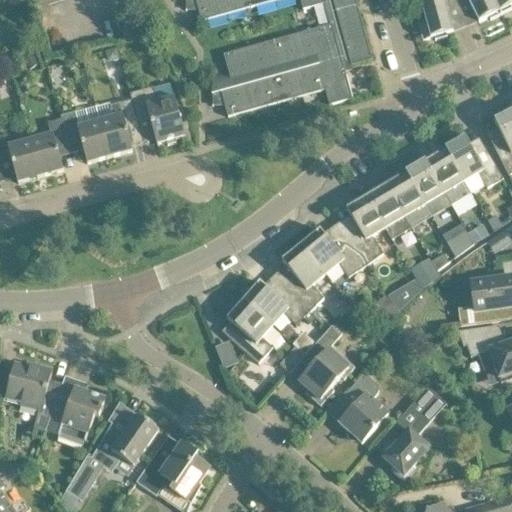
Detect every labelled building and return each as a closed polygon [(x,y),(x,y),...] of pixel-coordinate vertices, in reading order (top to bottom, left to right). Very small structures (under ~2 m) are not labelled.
[(185,0),(186,12),(187,12),(187,0),(186,0),(195,0),(202,23),(284,0),(299,0),(303,11),(325,5),(331,27),(224,56),(229,76),(213,80),(213,74),(212,74),(212,108),(214,108),(213,96),(221,94),(228,119),(325,92),(330,107),(352,101),(343,65),(350,63),(351,67),(372,62),(355,0),(185,0)] [(447,12),(458,8),(455,0),(419,0),(426,23),(418,25),(423,43),(435,39),(435,42),(447,38),(446,36),(453,34),(447,12)] [(490,21),(501,16),(493,0),(455,0),(458,8),(469,4),(479,24),(489,19),(490,21)] [(511,0),(493,0),(501,16),(511,10),(511,9),(511,8),(511,7),(511,0)] [(119,59),(116,49),(105,52),(109,62),(119,59)] [(185,139),(174,99),(157,104),(153,89),(130,95),(131,101),(138,126),(151,123),(157,147),(167,144),(168,147),(176,145),(175,141),(185,139)] [(126,130),(138,126),(131,101),(117,105),(120,117),(100,123),(110,160),(133,153),(126,130)] [(110,160),(100,123),(79,129),(76,114),(61,118),(62,121),(48,125),(51,136),(31,142),(41,179),(63,173),(57,149),(81,142),(87,166),(110,160)] [(511,114),(495,123),(504,142),(493,147),(509,178),(511,176),(511,114)] [(41,179),(31,142),(10,148),(7,136),(0,138),(0,164),(11,161),(18,185),(41,179)] [(488,191),(504,181),(494,165),(483,171),(465,140),(445,152),(464,184),(479,175),(488,191)] [(464,184),(445,152),(425,164),(445,196),(450,206),(470,194),(464,184)] [(431,217),(450,206),(445,196),(425,164),(406,175),(425,207),(431,217)] [(411,229),(431,217),(425,207),(406,175),(386,187),(411,229)] [(392,240),(411,229),(386,187),(367,199),(386,231),(387,231),(392,240)] [(373,238),(386,231),(367,199),(346,211),(353,222),(341,231),(366,268),(385,256),(373,238)] [(492,256),(511,242),(511,229),(486,247),(492,256)] [(349,280),(366,268),(341,231),(327,240),(320,231),(301,247),(325,277),(339,266),(349,280)] [(463,252),(472,246),(465,233),(455,240),(463,252)] [(312,288),(325,277),(301,247),(282,263),(289,271),(279,282),(310,314),(324,300),(312,288)] [(438,271),(450,262),(444,254),(432,263),(438,271)] [(430,263),(412,274),(423,293),(441,283),(430,263)] [(474,310),(459,312),(461,329),(501,323),(499,312),(511,309),(511,279),(471,285),(474,310)] [(296,328),(310,314),(279,282),(268,291),(260,284),(244,302),(273,328),(284,315),(296,328)] [(262,340),(273,328),(244,302),(227,321),(236,328),(227,338),(259,366),(273,350),(262,340)] [(321,408),(334,393),(331,391),(341,380),(344,382),(355,370),(331,349),(342,337),(332,328),(315,347),(324,355),(299,383),(308,391),(305,395),(322,410),(323,409),(321,408)] [(511,344),(503,347),(497,328),(498,328),(498,329),(500,329),(499,328),(458,333),(459,335),(460,334),(462,333),(471,360),(472,359),(478,357),(484,373),(495,369),(501,386),(511,382),(511,344)] [(222,368),(236,363),(229,343),(215,347),(222,368)] [(296,349),(280,367),(289,376),(305,358),(296,349)] [(45,433),(55,404),(62,385),(50,382),(52,372),(41,369),(40,372),(15,366),(6,400),(21,404),(21,407),(39,412),(34,430),(45,433)] [(362,446),(375,431),(388,416),(373,402),(378,396),(379,391),(378,387),(364,376),(335,408),(346,418),(339,426),(362,446)] [(95,417),(99,419),(106,400),(86,393),(89,386),(65,378),(46,433),(47,433),(58,437),(59,438),(61,434),(85,443),(95,417)] [(417,439),(429,426),(447,406),(428,389),(391,430),(403,440),(384,461),(394,469),(391,472),(404,483),(416,471),(413,468),(429,450),(417,439)] [(101,444),(91,461),(103,469),(111,475),(121,460),(133,468),(147,449),(159,432),(155,429),(156,427),(153,424),(149,420),(143,418),(141,420),(137,417),(124,436),(111,427),(101,444)] [(145,472),(136,485),(156,499),(164,488),(191,506),(200,491),(202,488),(202,487),(199,485),(209,470),(195,460),(197,457),(182,446),(169,465),(156,456),(145,472)] [(85,460),(60,503),(66,511),(71,511),(78,501),(82,503),(103,469),(91,461),(85,460)] [(0,511),(12,511),(0,495),(0,492),(4,489),(0,482),(0,511)] [(511,511),(511,499),(468,511),(511,511)]
